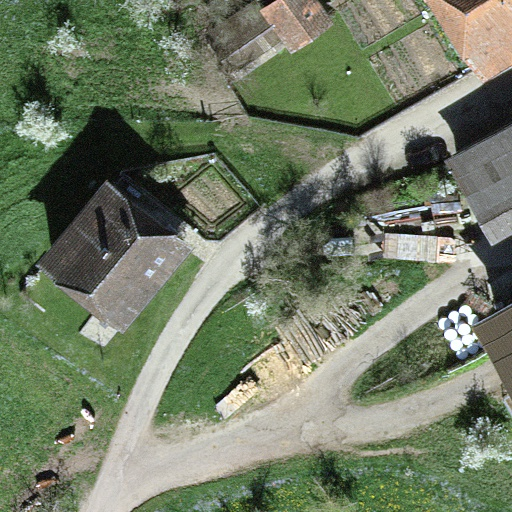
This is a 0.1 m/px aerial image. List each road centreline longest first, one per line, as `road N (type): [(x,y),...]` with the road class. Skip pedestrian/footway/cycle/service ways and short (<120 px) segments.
road 1 (unclassified): [(98,511),(144,390),(221,268),(288,204),(511,69)]
road 2 (track): [(107,486),(224,450),(511,251)]
road 3 (track): [(224,450),(391,419),(490,378)]
